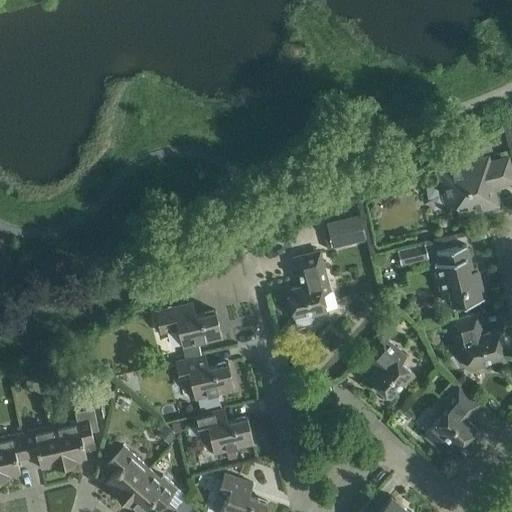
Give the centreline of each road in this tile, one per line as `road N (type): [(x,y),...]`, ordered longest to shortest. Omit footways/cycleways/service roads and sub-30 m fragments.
road 1 (residential): [(277,406),(249,257)]
road 2 (residential): [(381,453),(370,424),(336,392),(277,406)]
